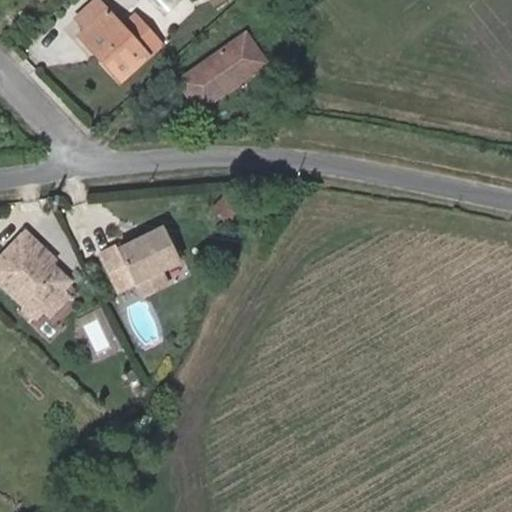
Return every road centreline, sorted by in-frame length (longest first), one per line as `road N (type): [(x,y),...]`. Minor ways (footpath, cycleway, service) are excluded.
road 1 (residential): [(511,202),(273,155),(106,169)]
road 2 (residential): [(0,64),(106,169)]
